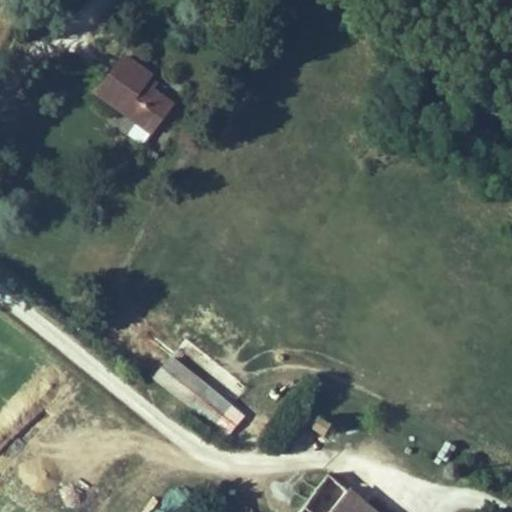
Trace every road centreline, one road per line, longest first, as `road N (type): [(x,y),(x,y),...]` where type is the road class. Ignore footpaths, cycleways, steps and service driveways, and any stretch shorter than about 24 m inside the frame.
road 1 (track): [(0,284),(199,439),(291,445)]
road 2 (track): [(89,0),(0,95)]
